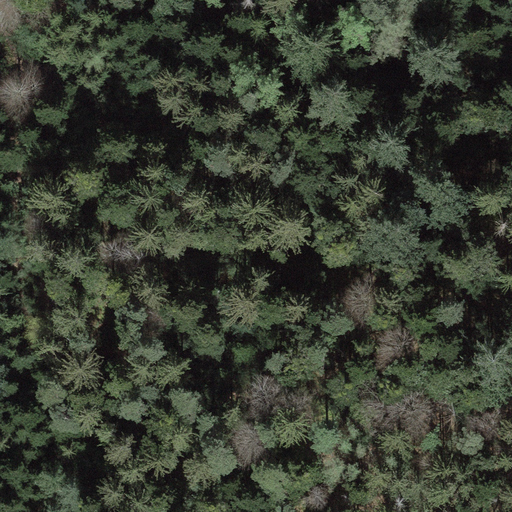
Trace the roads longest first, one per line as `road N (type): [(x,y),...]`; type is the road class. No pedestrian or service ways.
road 1 (track): [(62,511),(16,321),(28,92),(0,29)]
road 2 (track): [(344,511),(315,457),(306,419),(303,385),(317,349),(333,317),(511,125)]
